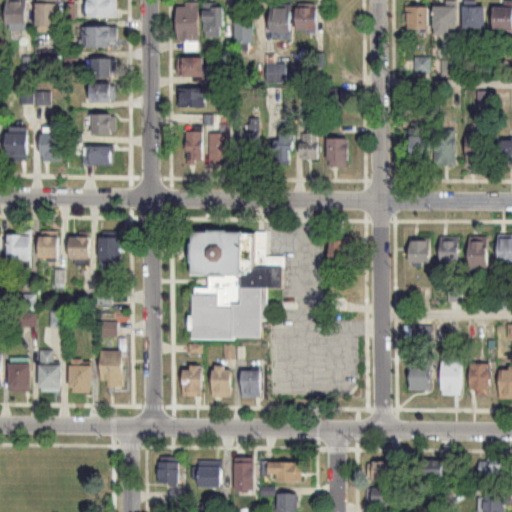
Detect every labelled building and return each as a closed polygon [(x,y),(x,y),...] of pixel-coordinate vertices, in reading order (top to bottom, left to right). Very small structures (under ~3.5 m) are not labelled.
[(117,0),(87,0),(87,16),(117,15),(117,0)] [(199,5),(198,5),(198,0),(185,0),(186,5),(177,5),(177,40),(200,39),(199,5)] [(28,31),(28,2),(7,2),(7,31),(28,31)] [(59,3),(37,3),(37,30),(59,30),(59,3)] [(463,5),(485,5),(485,28),(462,28),(463,5)] [(225,7),(205,7),(205,37),(225,37),(225,7)] [(458,7),(435,7),(435,31),(458,31),(458,7)] [(273,40),(292,40),(292,8),(273,8),(273,40)] [(317,31),(317,8),(298,8),(298,31),(317,31)] [(430,8),(407,8),(407,31),(430,31),(430,8)] [(495,32),(511,31),(511,8),(495,8),(495,32)] [(254,22),(237,22),(237,46),(254,46),(254,22)] [(117,25),(87,25),(87,46),(117,46),(117,25)] [(205,77),(205,59),(179,59),(179,77),(205,77)] [(431,59),(418,59),(418,73),(431,73),(431,59)] [(94,60),(94,79),(114,79),(114,60),(94,60)] [(287,64),(268,64),(268,83),(287,83),(287,64)] [(92,85),(92,103),(116,103),(116,85),(92,85)] [(208,108),(208,90),(181,90),(181,108),(208,108)] [(117,138),(117,116),(94,116),(94,138),(117,138)] [(29,130),(19,130),(19,133),(8,133),(8,159),(29,159),(29,130)] [(457,167),(457,130),(436,130),(436,167),(457,167)] [(188,132),(188,163),(205,163),(205,132),(188,132)] [(294,132),(278,132),(278,166),(294,166),(294,132)] [(64,162),(64,133),(43,133),(43,162),(64,162)] [(211,165),(232,165),(232,134),(211,134),(211,165)] [(320,160),(320,134),(303,134),(303,160),(320,160)] [(468,166),(489,166),(489,135),(468,135),(468,166)] [(431,167),(431,139),(412,139),(412,167),(431,167)] [(350,168),(350,141),(329,141),(330,168),(350,168)] [(500,166),(511,166),(511,142),(500,142),(500,166)] [(114,167),(114,148),(88,148),(88,167),(114,167)] [(194,337),(264,339),(264,319),(268,320),(269,288),(286,289),(286,256),(270,256),(270,231),(195,230),(194,275),(210,275),(209,288),(195,288),(194,337)] [(9,261),(32,261),(32,234),(9,234),(9,261)] [(498,234),(511,234),(511,261),(497,261),(498,234)] [(61,259),(60,235),(40,236),(41,259),(61,259)] [(70,236),(90,236),(90,258),(70,258),(70,236)] [(122,237),(101,237),(101,261),(122,261),(122,237)] [(460,268),(460,238),(443,238),(443,268),(460,268)] [(331,269),(353,269),(353,239),(331,239),(331,269)] [(412,240),(412,262),(432,262),(432,240),(412,240)] [(490,269),(490,240),(471,240),(471,269),(490,269)] [(53,327),(67,327),(67,313),(53,313),(53,327)] [(39,364),(40,364),(40,348),(54,348),(54,364),(62,364),(61,386),(59,386),(59,390),(41,390),(41,386),(39,386),(39,364)] [(103,350),(103,386),(125,386),(125,350),(103,350)] [(441,359),(462,359),(462,389),(461,389),(461,394),(442,393),(442,389),(441,389),(441,359)] [(9,362),(31,363),(31,386),(31,390),(10,390),(10,386),(9,386),(9,362)] [(412,389),(432,389),(432,363),(412,363),(412,389)] [(471,363),(471,390),(492,390),(492,363),(471,363)] [(70,364),(92,365),(92,387),(90,387),(90,391),(72,391),(72,387),(70,387),(70,364)] [(183,368),(190,368),(190,364),(200,364),(200,368),(202,368),(202,395),(183,395),(183,368)] [(213,369),(215,369),(215,364),(225,364),(225,369),(232,369),(231,395),(213,395),(213,369)] [(511,398),(511,367),(502,367),(502,399),(511,398)] [(242,369),(261,369),(261,396),(242,396),(242,369)] [(509,458),(481,458),(481,475),(509,475),(509,458)] [(180,460),(160,460),(160,484),(180,484),(180,460)] [(445,460),(426,460),(426,477),(445,477),(445,460)] [(237,461),(237,491),(256,491),(256,461),(237,461)] [(303,481),(303,461),(270,461),(270,481),(303,481)] [(369,480),(398,480),(398,461),(369,461),(369,480)] [(223,487),(223,467),(201,467),(201,487),(223,487)] [(402,486),(369,486),(369,503),(402,503),(402,486)] [(298,511),(298,492),(279,492),(279,511),(298,511)] [(506,511),(506,494),(479,494),(479,511),(506,511)]
